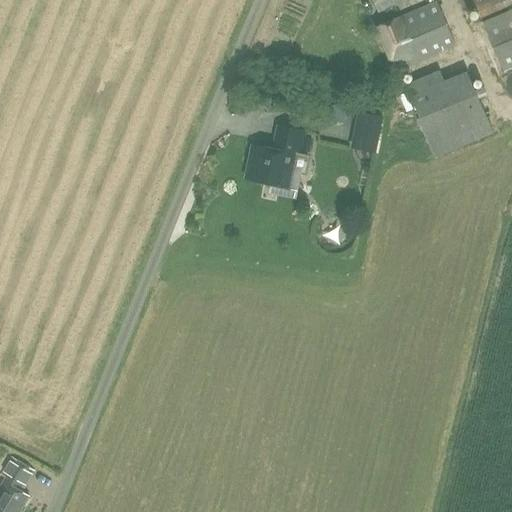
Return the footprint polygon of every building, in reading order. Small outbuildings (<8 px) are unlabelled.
[(395,70),(456,44),(437,0),(401,16),(396,4),(404,0),(373,0),(378,10),(385,8),(389,19),(375,25),(395,70)] [(504,71),(511,67),(511,10),(483,23),(504,71)] [(435,156),(494,130),(468,71),(445,81),(440,69),(404,85),(435,156)] [(362,112),(356,147),(376,149),(381,114),(362,112)] [(296,150),(301,151),(309,152),(312,137),(304,136),(305,130),(278,124),(274,148),(253,144),(246,178),(289,186),(296,150)] [(270,257),(272,272),(288,269),(286,254),(270,257)] [(6,476),(0,485),(0,511),(17,511),(29,494),(17,487),(19,484),(24,487),(34,469),(12,456),(1,473),(6,476)]
